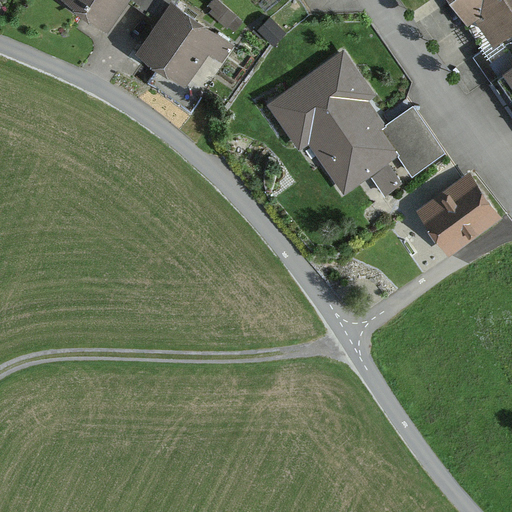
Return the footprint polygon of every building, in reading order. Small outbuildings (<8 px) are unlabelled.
[(129,0),(48,0),(106,36),(129,0)] [(233,43),(159,0),(158,0),(127,53),(202,97),(233,43)] [(511,24),(511,0),(437,0),(473,51),(511,24)] [(344,45),(269,95),(334,193),(369,169),(383,191),(446,149),(414,102),(385,121),(369,97),(375,93),(344,45)] [(511,66),(496,78),(511,100),(511,66)] [(470,167),(415,204),(447,251),(502,214),(470,167)]
